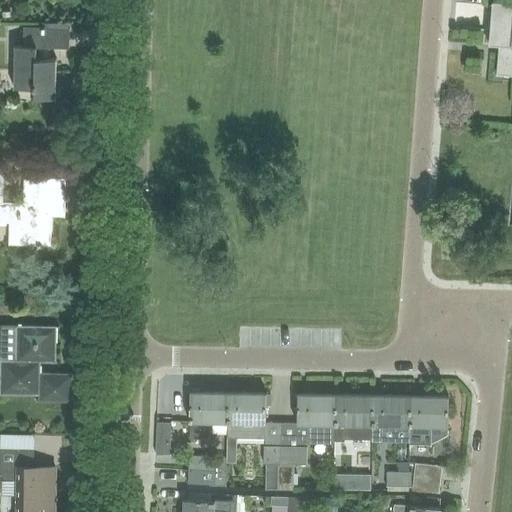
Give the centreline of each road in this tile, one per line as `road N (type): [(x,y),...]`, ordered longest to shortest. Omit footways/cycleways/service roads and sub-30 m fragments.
road 1 (residential): [(143,0),(133,356)]
road 2 (residential): [(411,297),(432,0)]
road 3 (residential): [(133,356),(406,359)]
road 4 (residential): [(126,511),(133,356)]
road 5 (residential): [(478,511),(493,361)]
